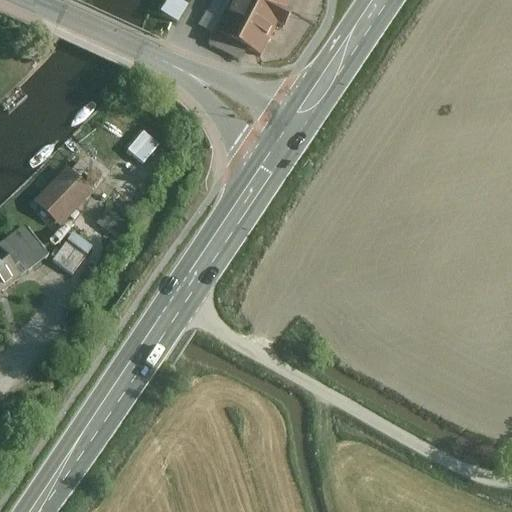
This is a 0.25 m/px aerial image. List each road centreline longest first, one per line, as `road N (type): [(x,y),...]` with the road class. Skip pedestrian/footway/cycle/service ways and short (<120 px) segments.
road 1 (unclassified): [(180,302),(443,456),(511,479)]
road 2 (primary): [(38,511),(180,302)]
road 3 (tertiary): [(205,88),(27,0)]
road 4 (primary): [(180,302),(268,166)]
road 5 (primary): [(297,124),(384,0)]
